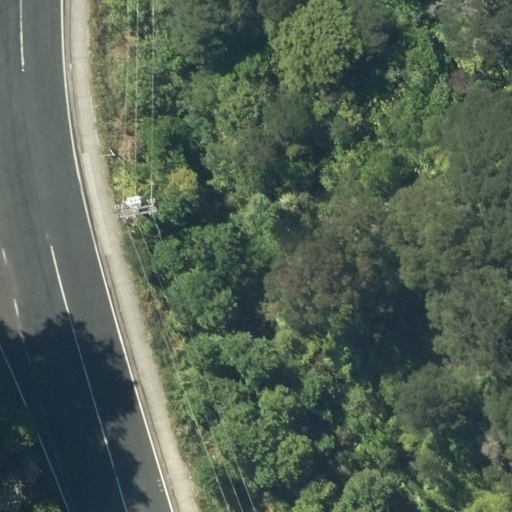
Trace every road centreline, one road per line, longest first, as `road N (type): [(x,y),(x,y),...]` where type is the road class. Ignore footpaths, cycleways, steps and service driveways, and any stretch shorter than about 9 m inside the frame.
road 1 (tertiary): [(16,146),(118,511)]
road 2 (tertiary): [(25,0),(16,146)]
